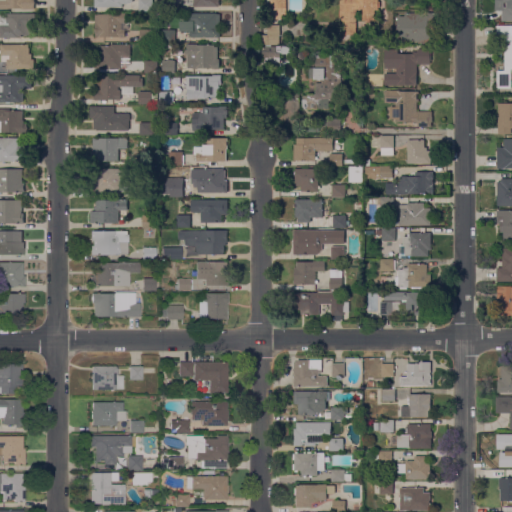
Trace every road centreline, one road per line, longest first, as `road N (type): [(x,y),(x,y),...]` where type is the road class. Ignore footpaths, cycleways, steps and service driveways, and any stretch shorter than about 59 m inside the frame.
road 1 (residential): [(246,0),(245,66),(258,155),(260,511)]
road 2 (residential): [(64,0),(54,149),(56,511)]
road 3 (residential): [(511,338),(0,338)]
road 4 (residential): [(464,511),(464,0)]
